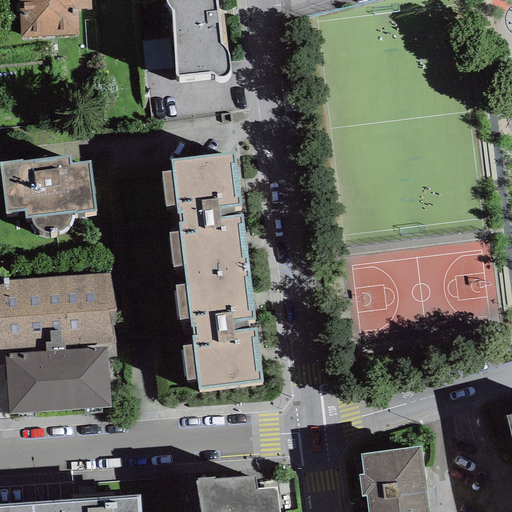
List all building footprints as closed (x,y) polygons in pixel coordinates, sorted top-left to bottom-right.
[(90,0),(18,0),(21,38),(79,35),(78,10),(91,9),(90,0)] [(165,0),(165,2),(167,5),(169,8),(171,9),(176,73),(176,75),(178,76),(179,77),(209,73),(212,73),(216,75),(219,77),(223,76),(227,75),(229,72),(230,69),(229,55),(227,50),(225,46),(222,43),(217,0),(165,0)] [(171,161),(185,274),(248,267),(234,153),(171,161)] [(22,159),(0,162),(0,170),(6,213),(25,211),(25,219),(31,218),(31,221),(33,223),(36,227),(39,229),(42,232),(44,232),(47,233),(53,233),(57,233),(61,232),(66,228),(70,223),(72,218),(71,213),(75,212),(74,214),(96,211),(90,161),(71,164),(71,155),(22,161),(22,159)] [(248,267),(185,274),(199,390),(262,383),(248,267)] [(0,364),(5,364),(8,415),(110,406),(107,356),(116,356),(113,326),(118,325),(116,311),(110,274),(0,281),(0,364)] [(428,511),(420,447),(360,455),(363,475),(357,475),(360,497),(365,497),(367,511),(428,511)] [(215,478),(198,479),(199,481),(196,481),(201,511),(279,511),(277,487),(257,489),(256,475),(215,479),(215,478)] [(138,511),(138,498),(33,505),(33,511),(138,511)]
